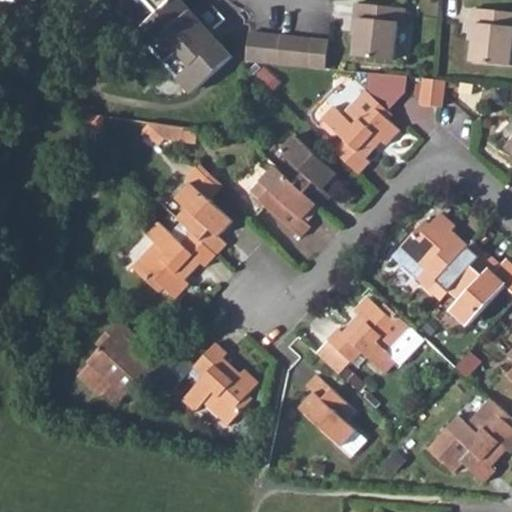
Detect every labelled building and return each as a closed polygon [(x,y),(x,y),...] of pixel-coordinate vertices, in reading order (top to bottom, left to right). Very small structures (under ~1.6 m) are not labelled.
[(143,0),(152,9),(136,25),(149,39),(144,43),(173,74),(178,70),(192,84),(226,51),(178,0),(143,0)] [(401,1),(390,0),(349,0),(348,10),(355,11),(353,28),(351,49),(389,54),(392,17),(400,18),(401,1)] [(511,5),(471,1),(469,14),(474,14),(470,55),(508,59),(511,29),(511,5)] [(347,27),(353,28),(355,11),(348,10),(347,27)] [(244,25),(241,54),(322,63),(325,35),(244,25)] [(409,72),(370,68),(368,93),(390,112),(407,93),(409,72)] [(421,100),(444,101),(445,92),(447,76),(434,75),(424,74),(421,100)] [(349,143),(339,154),(362,176),(374,164),(369,159),(379,150),(371,141),(377,135),(385,143),(389,147),(403,133),(390,121),(395,116),(390,112),(368,93),(345,116),(338,109),(326,122),(349,143)] [(97,143),(101,115),(89,113),(84,131),(97,143)] [(199,146),(199,131),(150,122),(170,142),(199,146)] [(379,150),(385,143),(377,135),(371,141),(379,150)] [(292,165),(283,176),(317,206),(323,212),(333,201),(322,190),(325,186),(330,189),(340,177),(298,138),(282,156),(292,165)] [(188,211),(180,221),(194,234),(218,257),(228,246),(217,236),(221,232),(224,234),(234,223),(212,202),(223,191),(199,168),(198,168),(188,179),(193,184),(177,202),(188,211)] [(276,169),(271,173),(312,211),(317,206),(283,176),(276,169)] [(308,216),(312,211),(271,173),(252,195),(301,241),(311,230),(302,222),(297,217),(302,210),(308,216)] [(302,222),(308,216),(302,210),(297,217),(302,222)] [(453,267),(464,277),(487,252),(475,241),(471,246),(459,235),(452,243),(447,238),(455,230),(459,226),(444,212),(432,224),(427,220),(394,253),(432,288),(453,267)] [(207,269),(218,257),(194,234),(184,245),(162,224),(149,238),(157,246),(135,269),(160,294),(164,289),(177,301),(191,285),(187,281),(178,273),(183,269),(191,276),(202,265),(207,269)] [(455,231),(455,230),(447,238),(452,243),(459,235),(455,231)] [(509,281),(511,283),(511,261),(508,258),(492,274),(489,271),(501,258),(490,249),(487,252),(464,277),(453,288),(460,295),(451,306),(469,323),(509,281)] [(187,281),(191,276),(183,269),(178,273),(187,281)] [(414,330),(411,327),(384,302),(380,307),(368,296),(354,310),(358,314),(367,322),(362,328),(353,320),(343,331),(339,328),(328,339),(330,341),(351,362),(361,351),(384,372),(397,359),(401,362),(423,339),(414,330)] [(358,314),(353,320),(362,328),(367,322),(358,314)] [(149,382),(155,388),(168,373),(178,362),(165,350),(157,359),(150,353),(143,360),(137,354),(143,347),(147,342),(125,322),(102,346),(107,351),(95,364),(114,382),(106,391),(117,401),(132,387),(139,393),(149,382)] [(232,352),(219,341),(198,365),(207,374),(186,397),(198,409),(205,401),(230,423),(255,397),(251,394),(262,382),(247,367),(243,372),(235,381),(230,376),(237,367),(227,357),(232,352)] [(351,362),(330,341),(317,354),(340,375),(351,362)] [(150,353),(143,347),(137,354),(143,360),(150,353)] [(198,365),(186,354),(178,362),(168,373),(180,384),(198,365)] [(102,395),(106,391),(114,382),(95,364),(82,377),(102,395)] [(243,372),(237,367),(230,376),(235,381),(243,372)] [(357,410),(317,373),(308,382),(319,394),(317,398),(313,395),(303,406),(345,445),(354,453),(370,436),(360,427),(350,417),(357,410)] [(511,419),(492,401),(469,427),(460,419),(448,432),(429,452),(454,476),(464,466),(486,487),(497,475),(492,470),(503,459),(494,450),(499,446),(507,453),(511,457),(511,419)] [(503,459),(507,453),(499,446),(494,450),(503,459)] [(329,466),(317,464),(315,474),(327,476),(329,466)]
